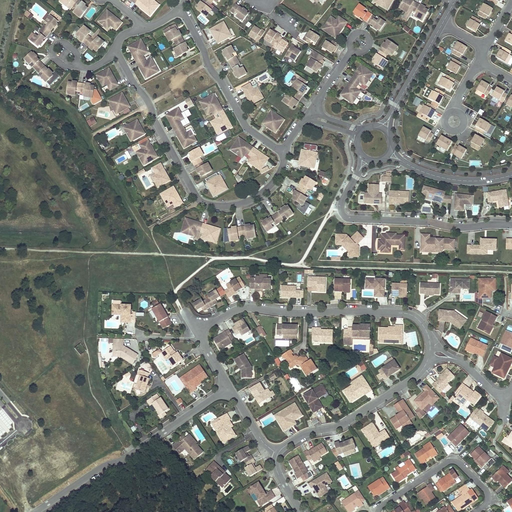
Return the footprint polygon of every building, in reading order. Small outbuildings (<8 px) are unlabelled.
[(81,16),(88,8),(85,5),(86,4),(82,1),(82,2),(80,0),(77,0),(73,5),(77,8),(76,9),(79,12),(77,13),(81,16)] [(143,9),(150,15),(159,4),(153,0),(147,0),(147,1),(146,0),(138,0),(136,3),(141,7),(143,5),(145,7),(143,9)] [(215,6),(211,3),(206,0),(203,0),(202,2),(199,5),(198,4),(196,6),(198,8),(198,9),(207,16),(210,12),(208,11),(210,8),(212,9),(215,6)] [(374,0),(374,2),(387,10),(391,0),(374,0)] [(412,11),(416,4),(412,2),(409,0),(408,0),(408,1),(406,0),(403,0),(399,9),(403,11),(404,9),(407,11),(408,9),(412,11)] [(237,16),(243,21),(249,14),(247,12),(248,11),(243,8),(243,9),(236,4),(231,10),(235,13),(237,11),(240,13),(237,16)] [(418,17),(417,19),(421,21),(427,11),(424,9),(424,8),(420,6),(416,4),(412,11),(416,13),(415,15),(418,17)] [(490,16),(494,9),(485,4),(479,15),(486,19),(488,15),(490,16)] [(365,10),(358,6),(353,13),(355,15),(354,16),(358,19),(359,18),(366,22),(371,16),(367,13),(365,15),(362,13),(365,10)] [(215,7),(210,13),(214,16),(219,10),(215,7)] [(50,14),(52,15),(47,21),(50,23),(48,26),(46,24),(43,28),(49,33),(54,27),(55,27),(58,23),(57,22),(59,21),(60,22),(63,17),(53,9),(50,14)] [(115,16),(108,10),(99,20),(108,28),(111,24),(116,29),(122,22),(117,18),(115,20),(113,18),(115,16)] [(47,21),(52,15),(50,14),(48,12),(44,18),(47,21)] [(379,32),(384,24),(378,20),(376,23),(373,21),(375,19),(371,16),(366,22),(373,27),(372,28),(377,31),(377,30),(379,32)] [(468,27),(477,32),(481,24),(479,24),(481,20),(474,16),(468,27)] [(342,25),(344,27),(347,23),(339,18),(337,22),(332,18),(324,30),(336,38),(341,32),(338,31),(342,25)] [(231,35),(224,22),(211,29),(213,33),(215,32),(217,37),(216,38),(218,42),(231,35)] [(85,26),(78,34),(80,37),(79,38),(83,41),(83,40),(87,43),(92,37),(88,34),(90,33),(87,30),(88,29),(85,26)] [(256,28),(254,26),(248,36),(257,42),(264,31),(260,29),(260,30),(256,28)] [(49,33),(43,28),(39,32),(42,34),(39,36),(36,34),(32,40),(39,45),(40,44),(41,45),(44,40),(43,40),(49,33)] [(173,39),(175,43),(182,39),(180,35),(178,31),(177,32),(175,29),(165,34),(167,38),(169,37),(171,40),(173,39)] [(279,37),(280,35),(276,33),(276,34),(272,31),(269,30),(263,39),(273,46),(279,37)] [(316,44),(320,37),(311,32),(310,34),(307,38),(306,37),(304,40),(310,44),(312,41),(316,44)] [(95,40),(92,37),(87,43),(90,46),(94,49),(94,48),(97,51),(104,42),(101,39),(100,41),(97,38),(95,40)] [(281,53),(287,44),(285,43),(281,40),(282,39),(279,37),(273,46),(272,47),(281,53)] [(178,57),(187,51),(186,48),(187,47),(185,43),(184,43),(182,39),(175,43),(177,47),(175,48),(177,51),(175,53),(178,57)] [(143,55),(148,52),(142,40),(129,46),(133,53),(135,52),(136,55),(135,56),(138,62),(145,58),(143,55)] [(338,49),(340,45),(333,41),(331,44),(327,42),(323,48),(328,51),(332,54),(334,52),(336,48),(338,49)] [(392,51),(394,52),(396,48),(387,42),(385,45),(384,44),(381,47),(382,48),(379,52),(386,56),(388,53),(390,54),(392,51)] [(464,55),(468,47),(459,42),(453,53),(460,57),(462,54),(464,55)] [(294,62),(300,52),(298,51),(294,48),(295,47),(292,45),(285,55),(294,62)] [(222,54),(224,57),(225,59),(226,58),(230,65),(237,62),(234,57),(232,59),(231,55),(234,54),(231,48),(230,47),(222,51),(223,53),(222,54)] [(501,50),(497,57),(509,64),(511,57),(511,55),(510,55),(511,51),(505,47),(503,50),(501,50)] [(322,66),(325,62),(323,61),(325,58),(319,54),(314,51),(309,59),(312,60),(314,61),(312,64),(310,63),(307,67),(314,71),(317,73),(319,70),(320,70),(323,66),(322,66)] [(32,52),(25,58),(30,64),(33,61),(36,64),(34,65),(37,69),(43,64),(37,57),(38,57),(34,53),(33,53),(32,52)] [(386,56),(379,52),(377,56),(376,55),(374,59),(375,60),(373,63),(382,69),(385,65),(383,64),(385,61),(383,60),(386,56)] [(147,77),(159,71),(152,58),(147,61),(145,58),(138,62),(141,68),(143,67),(145,70),(143,71),(147,77)] [(447,69),(456,75),(461,67),(459,66),(461,63),(453,58),(447,69)] [(238,79),(245,75),(242,68),(239,70),(237,67),(239,66),(237,62),(230,65),(234,73),(233,73),(235,78),(236,77),(238,79)] [(43,64),(37,69),(40,72),(42,71),(44,73),(42,76),(47,81),(53,75),(52,74),(53,73),(49,69),(48,70),(43,64)] [(355,76),(351,82),(357,87),(360,83),(365,87),(373,76),(361,67),(357,74),(359,75),(357,78),(355,76)] [(114,77),(109,68),(98,75),(103,85),(107,83),(110,89),(118,85),(115,79),(113,80),(112,78),(114,77)] [(439,84),(451,91),(455,83),(454,82),(456,79),(448,75),(446,78),(444,77),(439,84)] [(76,90),(81,91),(82,83),(78,82),(73,81),(73,82),(69,82),(67,93),(72,94),(72,92),(76,92),(76,90)] [(293,94),(300,99),(302,95),(303,96),(305,92),(304,91),(306,88),(297,81),(294,85),(296,87),(294,90),(296,91),(293,94)] [(490,85),(483,81),(478,89),(478,90),(484,93),(489,96),(493,88),(490,86),(490,85)] [(357,87),(351,82),(347,87),(349,89),(347,91),(345,90),(341,96),(352,105),(360,93),(359,92),(361,89),(357,87)] [(93,97),(95,86),(91,86),(91,84),(87,83),(87,84),(82,83),(81,91),(85,92),(85,94),(88,94),(88,96),(93,97)] [(249,85),(241,89),(244,95),(247,93),(248,95),(246,97),(250,105),(262,99),(256,88),(252,91),(249,85)] [(506,91),(498,87),(493,96),(504,102),(508,95),(505,93),(506,91)] [(434,101),(440,104),(445,97),(443,96),(445,92),(438,88),(436,92),(433,90),(429,98),(434,101)] [(122,93),(109,100),(117,113),(130,106),(127,101),(125,102),(123,97),(124,97),(122,93)] [(287,100),(285,99),(282,102),(291,109),(293,106),(295,107),(297,103),(300,99),(293,94),(290,98),(289,97),(287,100)] [(214,115),(222,111),(219,105),(216,107),(215,105),(217,103),(213,95),(201,101),(207,112),(211,109),(214,115)] [(421,113),(432,119),(436,111),(435,111),(437,107),(432,104),(429,103),(428,106),(425,105),(421,113)] [(165,116),(169,123),(170,124),(172,123),(173,125),(171,126),(174,132),(182,128),(179,122),(183,119),(179,112),(177,109),(165,116)] [(225,117),(222,111),(214,115),(217,121),(213,124),(219,134),(230,127),(226,119),(223,120),(222,118),(225,117)] [(271,128),(270,130),(274,133),(283,120),(270,112),(262,124),(265,126),(266,125),(271,128)] [(94,117),(86,121),(89,127),(97,123),(94,117)] [(493,125),(481,119),(477,126),(478,127),(477,130),(484,134),(486,131),(488,133),(493,125)] [(124,127),(131,140),(144,133),(142,129),(141,130),(138,125),(140,124),(137,120),(124,127)] [(200,123),(194,129),(201,138),(208,131),(200,123)] [(116,127),(105,133),(109,140),(124,133),(121,127),(117,130),(116,127)] [(432,131),(424,127),(420,136),(430,142),(435,135),(431,133),(432,131)] [(182,128),(174,132),(177,138),(180,136),(181,138),(178,140),(183,148),(195,142),(189,132),(185,134),(182,128)] [(218,140),(231,136),(229,131),(216,135),(218,140)] [(486,140),(477,135),(472,142),(474,143),(472,146),(479,151),(486,140)] [(448,150),(453,142),(446,137),(445,139),(442,137),(438,144),(448,150)] [(248,155),(253,149),(247,145),(246,147),(243,145),(244,143),(238,139),(230,150),(241,158),(245,153),(248,155)] [(149,145),(146,141),(139,145),(141,149),(135,152),(142,165),(156,157),(152,150),(149,152),(146,146),(149,145)] [(463,159),(468,150),(460,146),(459,147),(456,145),(452,153),(463,159)] [(199,154),(200,153),(198,149),(188,154),(190,158),(189,158),(191,162),(192,162),(194,166),(201,162),(199,158),(200,157),(199,154)] [(258,153),(253,149),(248,155),(251,158),(248,163),(259,171),(267,159),(261,155),(260,156),(257,154),(258,153)] [(301,161),(299,160),(298,166),(313,169),(316,154),(301,151),(300,155),(302,155),(301,161)] [(201,162),(194,166),(196,170),(195,170),(198,174),(199,173),(201,177),(211,171),(208,167),(206,168),(205,165),(203,166),(201,162)] [(156,187),(168,180),(164,172),(161,173),(160,171),(162,170),(159,164),(151,168),(155,175),(151,177),(156,187)] [(206,183),(208,188),(210,187),(213,192),(211,193),(213,196),(226,189),(219,176),(206,183)] [(310,187),(312,188),(314,184),(305,178),(303,182),(302,181),(299,185),(300,185),(297,189),(304,193),(307,189),(308,190),(310,187)] [(373,204),(382,204),(382,197),(377,197),(377,194),(379,193),(379,185),(369,185),(369,194),(364,194),(364,204),(370,204),(370,202),(373,202),(373,204)] [(172,203),(174,207),(181,203),(177,197),(176,198),(174,195),(176,194),(172,187),(160,194),(166,206),(172,203)] [(434,201),(443,203),(445,196),(446,193),(430,188),(427,197),(429,197),(432,198),(435,199),(434,201)] [(304,193),(297,189),(295,193),(295,192),(292,196),(293,197),(292,200),(301,206),(304,202),(302,201),(304,198),(302,197),(304,193)] [(499,199),(500,207),(510,206),(507,190),(488,193),(490,202),(497,201),(497,200),(499,199)] [(389,205),(394,205),(394,204),(394,203),(399,203),(409,203),(409,192),(390,192),(389,205)] [(455,210),(464,211),(464,204),(473,205),(474,196),(456,195),(455,210)] [(452,196),(445,196),(443,203),(452,204),(452,196)] [(285,219),(292,215),(287,208),(285,209),(284,208),(280,211),(280,212),(273,216),(278,223),(282,220),(280,218),(283,216),(285,219)] [(260,225),(265,233),(272,229),(269,226),(272,224),(274,226),(278,223),(273,216),(266,221),(266,220),(261,223),(262,224),(260,225)] [(199,231),(202,224),(195,222),(195,224),(191,223),(192,221),(185,219),(180,232),(194,236),(196,230),(199,231)] [(208,226),(202,224),(199,231),(203,233),(201,239),(214,243),(219,229),(211,227),(211,229),(207,228),(208,226)] [(249,237),(250,239),(254,238),(252,227),(249,228),(248,226),(244,227),(240,228),(241,236),(245,235),(245,237),(249,237)] [(241,236),(240,228),(235,229),(235,228),(231,229),(231,230),(227,231),(229,242),(233,241),(233,239),(237,239),(236,237),(241,236)] [(364,239),(358,233),(351,240),(347,236),(337,236),(337,244),(343,244),(354,255),(359,255),(359,248),(358,248),(357,246),(364,239)] [(405,250),(406,236),(397,236),(397,234),(387,234),(387,236),(387,240),(384,240),(384,242),(382,241),(379,241),(379,247),(384,247),(383,252),(391,253),(391,246),(392,243),(397,243),(397,247),(400,247),(400,250),(405,250)] [(422,235),(421,252),(429,253),(429,249),(436,249),(436,251),(438,253),(442,253),(444,251),(444,250),(455,250),(455,241),(450,241),(450,240),(445,240),(440,240),(440,241),(437,241),(437,239),(430,239),(430,236),(422,235)] [(498,239),(489,239),(489,242),(483,241),(483,246),(482,246),(469,246),(468,254),(478,254),(478,252),(483,252),(483,251),(488,251),(493,251),(493,249),(497,249),(498,239)] [(359,255),(354,255),(343,244),(337,244),(337,246),(342,246),(350,254),(350,258),(359,258),(359,255)] [(326,277),(308,276),(307,285),(312,285),(317,285),(317,291),(325,291),(326,277)] [(256,279),(250,279),(250,289),(255,289),(263,290),(271,291),(271,281),(269,280),(264,280),(264,278),(260,277),(256,277),(256,279)] [(229,288),(224,291),(228,298),(239,292),(239,291),(245,287),(239,278),(227,285),(229,288)] [(350,280),(336,279),(336,292),(343,293),(343,290),(350,291),(350,280)] [(384,279),(365,279),(365,287),(374,287),(374,289),(378,289),(378,297),(384,297),(384,290),(384,279)] [(470,280),(451,279),(451,293),(460,294),(460,289),(470,290),(470,280)] [(496,280),(481,279),(481,299),(489,299),(489,289),(496,289),(496,280)] [(408,284),(392,284),(392,293),(392,297),(399,298),(399,296),(407,296),(408,284)] [(440,284),(421,284),(420,294),(439,295),(440,284)] [(297,287),(282,286),(281,286),(281,297),(300,298),(300,291),(296,291),(297,287)] [(210,297),(206,299),(210,306),(217,302),(216,299),(220,297),(216,290),(209,294),(210,297)] [(202,307),(204,310),(210,306),(206,299),(203,301),(202,299),(194,303),(197,310),(202,307)] [(131,305),(112,305),(112,312),(121,312),(121,315),(125,315),(124,322),(130,323),(130,322),(135,322),(135,315),(131,315),(131,305)] [(168,318),(160,305),(152,309),(164,329),(172,324),(168,318)] [(455,312),(440,310),(438,321),(450,323),(456,328),(463,320),(455,312)] [(495,318),(486,314),(481,326),(483,327),(482,331),(491,335),(495,327),(493,326),(495,322),(497,319),(495,318)] [(236,326),(232,328),(236,335),(240,333),(242,336),(250,331),(243,318),(235,323),(236,326)] [(459,330),(466,322),(463,320),(456,328),(459,330)] [(298,326),(278,325),(278,335),(284,335),(291,336),(297,336),(298,336),(298,326)] [(348,330),(344,330),(344,346),(353,346),(353,340),(353,338),(371,338),(371,325),(353,325),(353,328),(349,328),(348,330)] [(390,329),(380,328),(379,342),(388,342),(388,339),(399,340),(399,334),(403,334),(403,326),(396,325),(396,327),(396,329),(390,329)] [(256,328),(261,339),(266,336),(260,326),(256,328)] [(322,329),(313,328),(313,341),(318,341),(320,342),(333,343),(334,331),(322,330),(322,329)] [(229,339),(233,337),(229,330),(213,339),(219,350),(231,343),(229,339)] [(511,333),(506,330),(500,343),(502,344),(500,348),(510,353),(511,349),(511,333)] [(388,342),(403,343),(403,334),(399,334),(399,340),(388,339),(388,342)] [(123,346),(124,339),(112,339),(112,346),(116,346),(116,355),(121,355),(121,357),(132,364),(138,355),(123,346)] [(86,351),(80,343),(74,348),(80,355),(86,351)] [(477,345),(471,343),(467,352),(475,356),(476,354),(479,355),(484,357),(488,347),(478,343),(477,345)] [(112,346),(113,355),(121,357),(121,355),(116,355),(116,346),(112,346)] [(175,353),(170,346),(162,352),(167,359),(172,367),(183,360),(178,352),(175,353)] [(159,354),(161,352),(159,349),(152,354),(154,357),(159,354)] [(294,353),(292,349),(282,355),(285,358),(286,358),(288,361),(287,361),(291,368),(296,365),(300,366),(307,376),(317,370),(311,360),(310,361),(308,362),(306,358),(296,356),(294,357),(293,353),(294,353)] [(161,352),(159,354),(164,361),(167,359),(162,352),(161,352)] [(252,368),(244,354),(235,360),(240,370),(242,369),(242,378),(252,378),(252,368)] [(511,361),(502,356),(500,360),(497,366),(496,368),(493,373),(505,379),(507,375),(505,374),(511,361)] [(386,366),(394,361),(392,358),(384,363),(386,366)] [(496,368),(497,366),(500,360),(496,358),(491,366),(496,368)] [(400,370),(394,361),(386,366),(379,371),(380,373),(377,375),(380,379),(383,377),(385,379),(400,370)] [(185,387),(190,394),(191,394),(197,390),(195,387),(194,386),(200,382),(207,377),(200,365),(192,371),(194,373),(185,380),(188,385),(185,387)] [(149,373),(140,369),(138,374),(140,375),(135,389),(145,393),(150,378),(148,377),(149,373)] [(435,382),(432,385),(440,395),(451,385),(449,383),(455,377),(448,370),(442,375),(444,377),(436,383),(435,382)] [(192,371),(180,379),(185,387),(188,385),(185,380),(194,373),(192,371)] [(363,374),(354,380),(356,383),(362,379),(366,383),(368,382),(363,374)] [(356,383),(346,390),(353,401),(372,389),(368,382),(366,383),(362,379),(356,383)] [(260,384),(250,389),(254,397),(257,395),(262,403),(269,399),(260,384)] [(324,390),(321,386),(304,396),(314,412),(321,408),(316,400),(319,398),(324,395),(322,391),(324,390)] [(426,392),(415,403),(421,409),(416,413),(421,420),(428,415),(424,411),(422,409),(429,403),(432,407),(440,399),(428,386),(424,390),(426,392)] [(468,389),(465,387),(461,391),(458,395),(456,398),(457,399),(464,404),(465,405),(468,402),(468,401),(474,405),(481,396),(475,392),(473,394),(468,389)] [(156,396),(148,401),(150,405),(153,404),(161,415),(165,413),(169,410),(161,398),(159,399),(156,396)] [(397,429),(415,418),(405,402),(396,408),(401,415),(392,421),(397,429)] [(303,416),(295,403),(287,408),(289,411),(279,417),(282,423),(279,424),(283,431),(291,427),(289,424),(294,421),(303,416)] [(428,408),(430,409),(432,407),(429,403),(422,409),(424,411),(428,408)] [(289,411),(287,408),(274,415),(279,424),(282,423),(279,417),(289,411)] [(485,413),(481,410),(480,411),(477,409),(472,415),(475,417),(473,421),(488,432),(495,423),(484,415),(485,413)] [(224,414),(217,418),(218,420),(215,423),(220,432),(218,434),(223,442),(234,436),(228,427),(225,421),(228,419),(224,414)] [(217,418),(211,422),(218,434),(220,432),(215,423),(218,420),(217,418)] [(374,423),(363,430),(375,449),(381,445),(381,440),(385,438),(390,440),(391,439),(386,431),(381,434),(377,436),(376,433),(379,431),(374,423)] [(464,424),(449,438),(457,446),(472,433),(464,424)] [(433,432),(430,434),(431,436),(434,434),(439,430),(437,427),(433,430),(433,432)] [(445,436),(441,429),(439,430),(434,434),(439,440),(445,436)] [(187,431),(179,438),(180,440),(182,441),(188,437),(194,444),(195,443),(197,442),(187,431)] [(511,434),(510,437),(508,435),(503,443),(511,448),(511,434)] [(180,440),(173,446),(179,453),(185,449),(194,459),(203,452),(195,443),(194,444),(188,437),(182,441),(180,440)] [(340,442),(336,444),(337,447),(331,449),(336,456),(345,454),(356,450),(357,449),(354,440),(341,444),(340,442)] [(250,448),(248,444),(236,452),(241,460),(244,458),(247,462),(254,458),(251,454),(249,456),(246,451),(250,448)] [(307,451),(303,453),(308,460),(312,459),(312,460),(319,456),(326,452),(321,444),(308,452),(307,451)] [(427,447),(416,454),(423,465),(428,462),(426,459),(432,455),(437,452),(432,444),(427,447)] [(448,445),(444,448),(448,454),(453,450),(450,447),(450,448),(448,445)] [(492,458),(480,445),(470,454),(477,461),(483,467),(485,464),(489,468),(497,460),(494,457),(492,458)] [(309,472),(299,454),(289,460),(297,473),(295,474),(298,479),(301,477),(304,481),(314,476),(311,471),(309,472)] [(254,458),(247,462),(249,465),(245,467),(250,474),(262,467),(260,464),(256,466),(253,462),(255,460),(254,458)] [(398,472),(393,475),(399,484),(406,479),(405,477),(417,470),(410,460),(406,463),(408,466),(403,469),(401,466),(396,469),(398,472)] [(226,472),(213,461),(209,465),(215,471),(217,470),(223,475),(225,473),(226,472)] [(209,465),(204,471),(222,488),(231,479),(225,473),(223,475),(217,470),(215,471),(209,465)] [(504,467),(501,469),(493,477),(500,483),(506,489),(511,483),(511,480),(507,474),(509,472),(504,467)] [(450,474),(437,481),(438,482),(444,490),(445,492),(456,484),(454,480),(458,477),(454,470),(449,473),(450,474)] [(312,482),(308,484),(311,489),(313,488),(319,499),(329,493),(326,487),(329,485),(333,483),(330,478),(329,476),(327,473),(323,475),(319,478),(312,482)] [(381,479),(370,486),(376,496),(387,489),(388,491),(391,488),(387,481),(383,483),(381,479)] [(258,483),(248,489),(251,494),(255,491),(259,498),(262,496),(265,501),(274,496),(270,489),(264,493),(258,483)] [(427,489),(419,494),(423,500),(427,506),(436,501),(431,494),(435,491),(430,484),(426,487),(427,489)] [(466,484),(459,489),(463,496),(454,502),(459,511),(462,509),(474,501),(468,492),(470,490),(466,484)] [(359,492),(342,502),(348,511),(354,508),(358,506),(360,508),(364,505),(363,503),(366,501),(359,492)] [(399,509),(394,511),(411,511),(414,510),(408,501),(405,503),(404,502),(398,505),(397,506),(399,509)]
